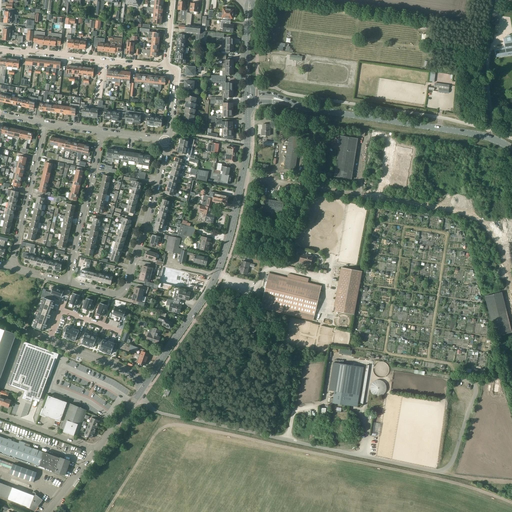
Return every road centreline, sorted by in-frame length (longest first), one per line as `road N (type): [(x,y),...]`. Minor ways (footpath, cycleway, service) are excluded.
road 1 (track): [(511,503),(465,485),(175,424),(155,434),(106,511)]
road 2 (unclassified): [(138,394),(158,412),(436,471),(451,462),(476,390),(451,378),(450,364)]
road 3 (track): [(242,176),(463,213),(495,238),(511,289)]
road 4 (tertiary): [(145,384),(216,275),(247,153),(248,97)]
road 5 (secondary): [(511,150),(471,133),(248,97)]
road 6 (track): [(483,369),(386,352),(403,226)]
road 7 (track): [(371,220),(446,235),(427,360)]
road 8 (residential): [(166,64),(0,49)]
road 9 (tertiary): [(145,384),(0,321)]
road 10 (residential): [(122,291),(167,141)]
road 11 (residential): [(67,282),(103,132)]
road 12 (residential): [(45,122),(11,268)]
road 13 (track): [(379,199),(388,151),(382,134),(361,145),(354,195)]
road 14 (track): [(354,314),(486,336)]
